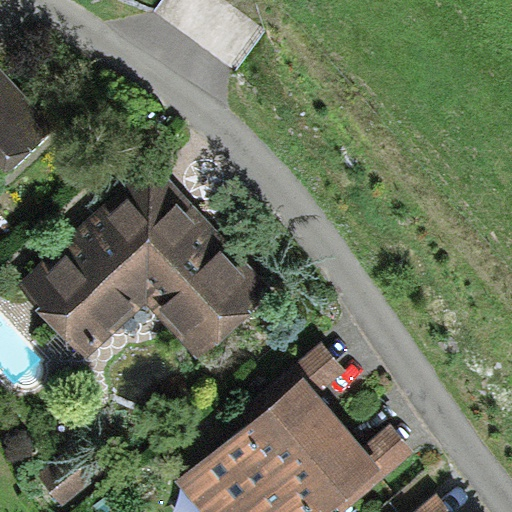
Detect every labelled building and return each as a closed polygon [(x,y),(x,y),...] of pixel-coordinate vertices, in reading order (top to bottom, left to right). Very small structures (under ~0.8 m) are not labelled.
[(0,150),(32,119),(0,85),(0,150)] [(264,300),(151,160),(14,271),(76,348),(142,295),(192,358),(264,300)] [(263,420),(300,388),(329,363),(312,344),(247,401),(263,420)] [(358,453),(300,388),(263,420),(179,494),(195,511),(290,511),(323,483),(358,453)] [(387,428),(358,453),(323,483),(342,505),(406,449),(387,428)] [(103,472),(82,440),(32,474),(53,505),(103,472)] [(441,511),(430,498),(412,511),(441,511)]
